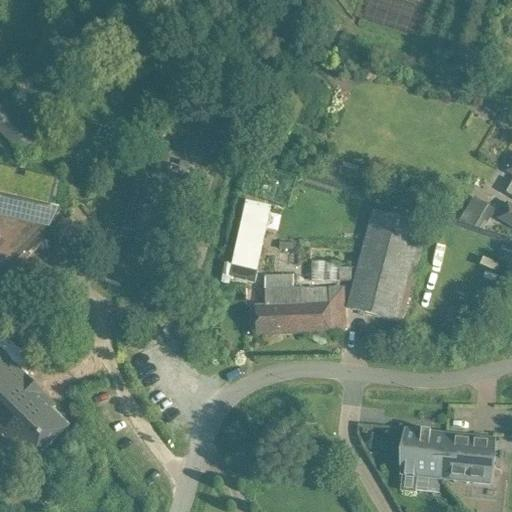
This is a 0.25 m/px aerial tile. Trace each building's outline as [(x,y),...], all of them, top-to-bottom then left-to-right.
[(309,1),(301,24),(312,27),(319,4),(309,1)] [(325,22),(324,28),(325,31),(336,33),(338,32),(340,26),(338,23),(328,21),(325,22)] [(199,47),(186,56),(196,69),(208,60),(199,47)] [(40,139),(30,130),(40,119),(14,92),(0,106),(0,133),(24,156),(40,139)] [(173,126),(183,97),(176,95),(166,124),(173,126)] [(259,116),(277,120),(281,102),(263,98),(259,116)] [(198,140),(200,131),(176,126),(174,135),(198,140)] [(187,171),(155,163),(141,159),(122,229),(137,233),(131,257),(162,265),(187,171)] [(49,207),(55,182),(0,169),(0,271),(1,272),(44,227),(50,228),(60,209),(49,207)] [(488,224),(496,210),(476,199),(468,212),(488,224)] [(511,206),(507,203),(498,218),(511,226),(511,206)] [(270,211),(245,206),(228,277),(254,283),(270,211)] [(437,229),(420,225),(421,223),(373,210),(348,309),(395,321),(414,248),(431,252),(437,229)] [(344,333),(343,313),(342,287),(294,289),(294,274),(264,275),(266,306),(255,307),(256,336),(344,333)] [(30,466),(68,427),(52,411),(55,407),(0,352),(0,443),(14,457),(17,453),(30,466)] [(421,433),(415,432),(415,431),(403,430),(400,458),(403,458),(402,475),(441,479),(446,435),(430,434),(430,432),(429,434),(422,433),(422,431),(421,431),(421,433)] [(446,435),(441,479),(489,484),(494,440),(446,435)]
